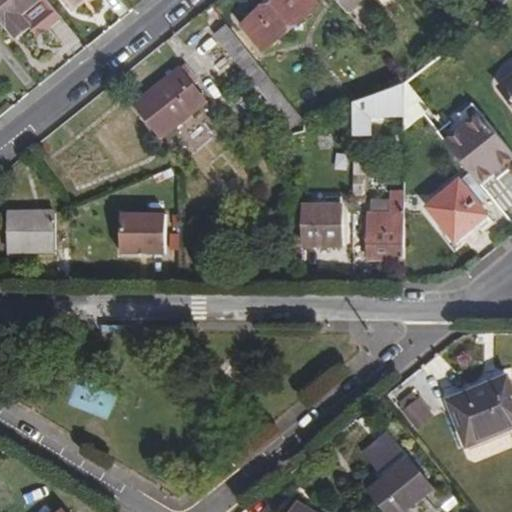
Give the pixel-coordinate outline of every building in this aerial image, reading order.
[(63,17),(48,0),(0,0),(0,16),(16,37),(30,26),(38,37),(63,17)] [(64,0),(73,11),(87,0),(64,0)] [(318,6),(313,0),(275,0),(243,26),(262,51),(318,6)] [(336,0),(346,12),(360,0),(373,0),(381,9),(392,0),(336,0)] [(280,91),(228,26),(215,36),(257,89),(260,88),(269,100),(280,91)] [(203,100),(180,70),(135,106),(158,136),(203,100)] [(401,86),(405,85),(399,78),(389,82),(392,89),(401,86)] [(511,102),(511,79),(501,88),(511,102)] [(392,89),(353,104),(354,133),(357,133),(371,133),(371,114),(401,115),(401,86),(392,89)] [(264,104),(269,110),(285,97),(280,91),(269,100),(264,104)] [(287,132),(303,119),(285,97),(269,110),(287,132)] [(511,151),(471,101),(435,130),(480,186),(495,175),(509,163),(511,160),(511,151)] [(511,166),(509,163),(495,175),(500,181),(511,170),(511,166)] [(487,200),(469,177),(428,210),(454,244),(488,217),(480,206),(487,200)] [(369,259),(405,260),(405,201),(393,200),(392,214),(369,214),(369,259)] [(305,207),(305,246),(344,247),(344,207),(305,207)] [(122,215),(122,254),(166,255),(167,215),(122,215)] [(7,253),(57,254),(58,218),(9,217),(7,253)] [(323,252),(323,271),(347,271),(347,253),(323,252)] [(23,361),(20,373),(45,379),(49,367),(23,361)] [(106,417),(119,387),(82,371),(69,401),(106,417)] [(451,402),(468,446),(511,428),(511,390),(507,380),(451,402)] [(401,406),(406,412),(420,401),(415,394),(401,406)] [(420,429),(434,418),(420,401),(406,412),(420,429)] [(418,511),(438,496),(399,446),(373,466),(385,481),(370,493),(385,511),(418,511)]
